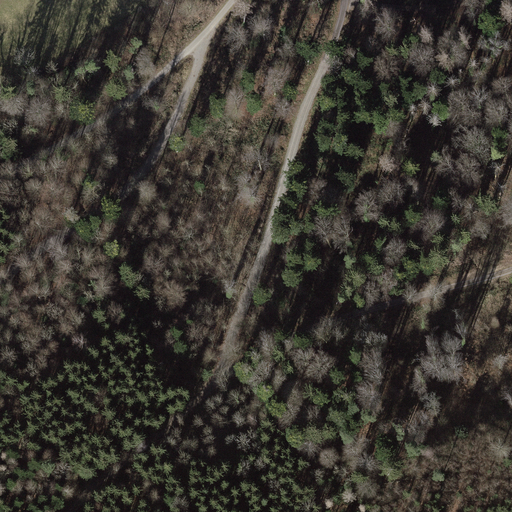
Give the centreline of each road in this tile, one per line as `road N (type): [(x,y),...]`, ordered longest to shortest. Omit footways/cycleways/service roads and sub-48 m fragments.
road 1 (track): [(204,394),(264,251),(345,0)]
road 2 (track): [(0,284),(142,174),(173,123),(209,28)]
road 3 (track): [(204,394),(305,330),(511,270)]
road 4 (track): [(0,177),(136,96),(235,0)]
road 5 (track): [(72,511),(204,394)]
road 6 (track): [(353,0),(405,8),(482,0)]
